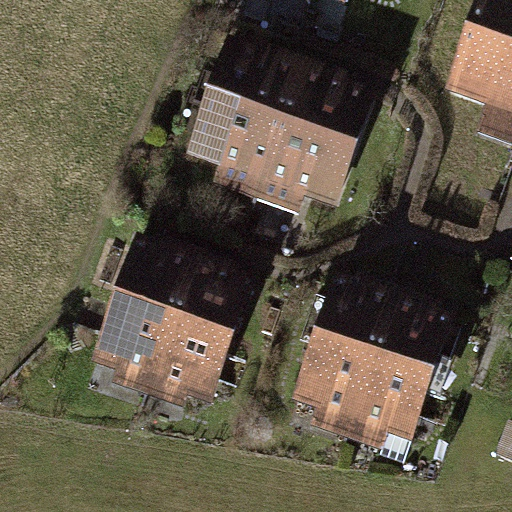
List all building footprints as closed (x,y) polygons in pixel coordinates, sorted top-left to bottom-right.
[(511,0),(480,0),(450,88),(511,109),(511,0)] [(192,149),(263,174),(299,73),(228,48),(192,149)] [(368,98),(299,73),(263,174),(332,199),(368,98)] [(96,357),(154,376),(192,266),(134,246),(96,357)] [(248,285),(192,266),(154,376),(210,396),(248,285)] [(296,397),(351,417),(392,304),(355,291),(357,284),(349,281),(347,287),(337,284),(296,397)] [(449,324),(392,304),(351,417),(408,437),(449,324)]
